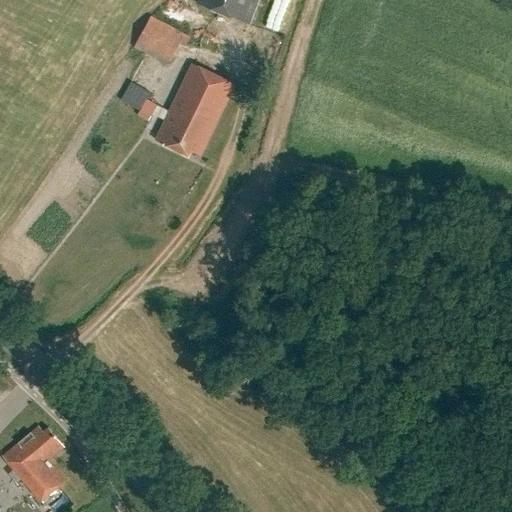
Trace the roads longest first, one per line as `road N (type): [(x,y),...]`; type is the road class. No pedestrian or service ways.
road 1 (track): [(511,200),(273,167),(213,267),(142,286),(45,375)]
road 2 (secondary): [(170,511),(0,332)]
